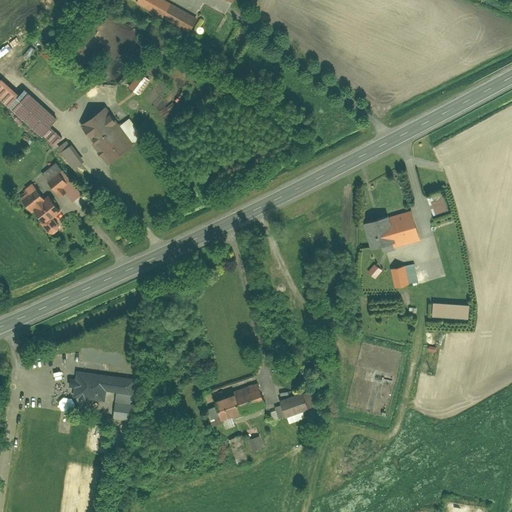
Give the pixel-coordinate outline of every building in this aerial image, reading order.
[(164,0),(139,0),(137,4),(190,33),(198,19),(164,0)] [(150,79),(139,71),(128,86),(139,94),(150,79)] [(2,78),(0,80),(0,99),(55,148),(63,139),(51,128),(58,120),(24,90),(20,95),(2,78)] [(100,113),(82,125),(109,163),(133,145),(114,118),(107,123),(100,113)] [(132,142),(142,136),(129,117),(120,124),(132,142)] [(73,168),(83,160),(71,143),(60,151),(73,168)] [(40,176),(60,196),(64,192),(73,201),(80,193),(51,165),(40,176)] [(24,192),(18,197),(32,214),(34,213),(41,221),(40,223),(49,234),(53,234),(58,231),(59,226),(54,220),(64,212),(49,194),(47,196),(33,180),(21,189),(24,192)] [(441,190),(426,196),(434,218),(450,213),(441,190)] [(388,213),(363,220),(371,248),(380,245),(383,254),(395,250),(394,247),(421,239),(412,209),(389,216),(388,213)] [(374,263),(367,271),(375,278),(382,269),(374,263)] [(414,263),(391,268),(395,286),(419,281),(414,263)] [(471,303),(433,300),(432,316),(470,318),(471,303)] [(85,400),(104,403),(106,393),(134,397),(137,378),(77,369),(75,379),(70,379),(68,388),(74,389),(73,398),(79,399),(79,402),(85,403),(85,400)] [(266,406),(257,381),(234,390),(234,391),(214,399),(216,404),(220,415),(221,419),(240,412),(241,415),(266,406)] [(313,387),(303,391),(309,407),(319,403),(313,387)] [(303,390),(279,398),(285,415),(309,407),(303,391),(303,390)] [(220,415),(216,404),(204,409),(208,419),(220,415)] [(278,407),(269,410),(272,419),(281,416),(278,407)] [(260,435),(249,438),(252,450),(263,446),(260,435)]
